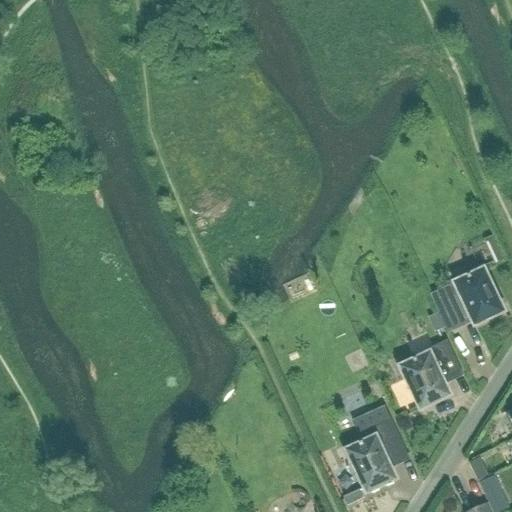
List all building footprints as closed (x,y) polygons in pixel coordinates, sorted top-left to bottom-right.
[(445,301),(456,325),(471,318),(475,326),(505,313),(484,269),(471,275),(471,276),(455,283),(460,295),(445,301)] [(396,364),(403,381),(407,379),(415,396),(412,397),(417,407),(419,406),(421,410),(450,396),(443,380),(461,372),(447,341),(428,351),(429,354),(417,360),(415,355),(396,364)] [(361,480),(358,481),(363,491),(365,490),(367,494),(369,493),(370,495),(380,490),(379,488),(384,486),(385,488),(395,484),(394,482),(396,480),(389,464),(407,455),(391,420),(371,429),(375,438),(363,444),(361,439),(342,448),(349,465),(353,463),(361,480)] [(485,491),(492,511),(499,511),(511,507),(511,492),(508,482),(485,491)] [(346,511),(355,511),(367,507),(364,498),(344,506),(346,511)]
